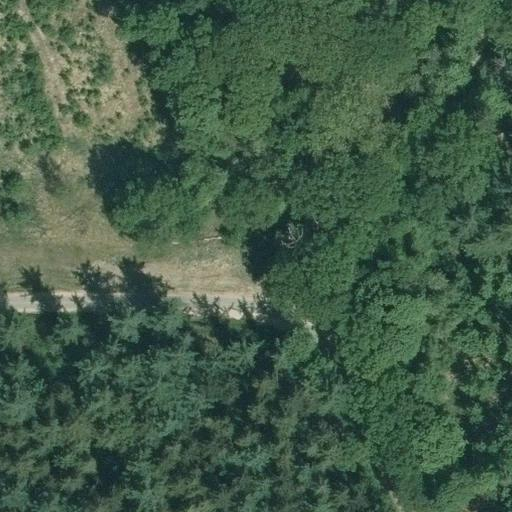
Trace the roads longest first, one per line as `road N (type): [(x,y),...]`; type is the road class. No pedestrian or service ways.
road 1 (unclassified): [(0,307),(235,306),(293,326),(333,361),(408,511)]
road 2 (track): [(333,361),(507,0)]
road 3 (track): [(267,317),(258,246),(221,103),(171,0)]
